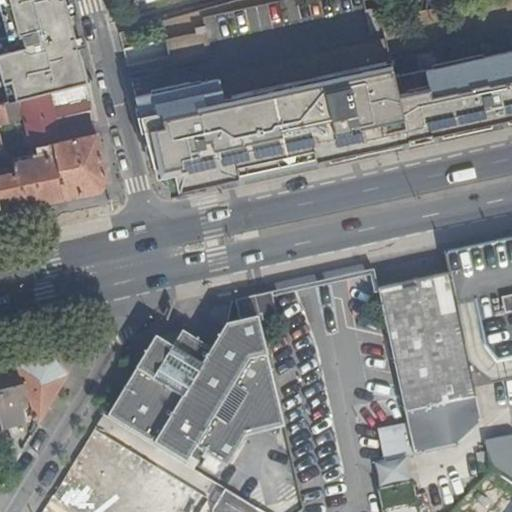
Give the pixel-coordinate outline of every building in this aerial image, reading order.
[(0,0),(0,10),(7,37),(0,38),(0,74),(7,103),(29,97),(86,83),(91,82),(69,0),(0,0)] [(157,181),(161,196),(511,118),(511,43),(392,67),(389,54),(216,88),(214,80),(126,101),(147,184),(157,181)] [(0,175),(0,211),(99,190),(106,178),(97,134),(61,142),(53,109),(90,100),(86,83),(29,97),(7,103),(0,104),(0,154),(2,154),(0,145),(0,124),(17,120),(20,130),(26,129),(30,149),(35,148),(37,158),(8,165),(10,173),(0,175)] [(61,142),(97,134),(90,100),(53,109),(61,142)] [(511,240),(442,256),(446,275),(472,388),(500,381),(495,363),(511,359),(511,240)] [(479,421),(472,388),(446,275),(431,279),(437,302),(454,374),(457,400),(404,412),(410,437),(479,421)] [(431,279),(376,290),(404,412),(457,400),(454,374),(437,302),(431,279)] [(276,319),(270,294),(234,302),(238,321),(260,317),(260,320),(261,322),(276,319)] [(257,320),(237,324),(224,327),(211,348),(261,337),(257,320)] [(153,340),(139,363),(208,349),(181,334),(153,340)] [(208,349),(139,363),(106,418),(184,465),(193,450),(206,457),(199,468),(212,477),(219,465),(224,469),(242,437),(281,429),(261,337),(211,348),(210,350),(208,349)] [(51,358),(0,369),(0,430),(1,433),(26,427),(22,411),(33,408),(37,425),(65,379),(51,358)] [(490,471),(511,485),(511,436),(484,441),(490,471)] [(147,501),(163,474),(149,464),(151,461),(117,441),(96,475),(129,496),(132,491),(147,501)] [(426,511),(417,474),(407,476),(410,489),(415,511),(426,511)] [(415,511),(410,489),(379,495),(383,511),(415,511)] [(260,511),(226,491),(212,511),(260,511)]
